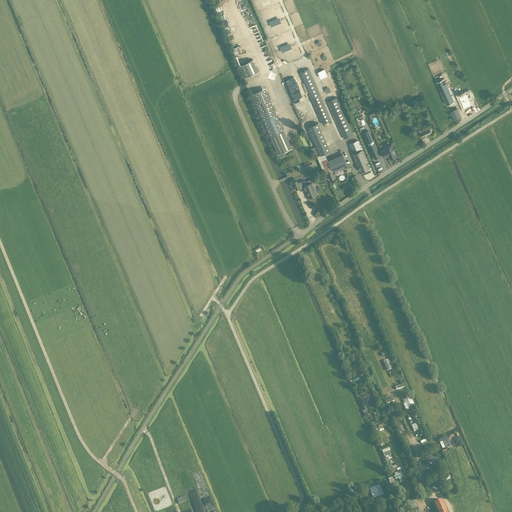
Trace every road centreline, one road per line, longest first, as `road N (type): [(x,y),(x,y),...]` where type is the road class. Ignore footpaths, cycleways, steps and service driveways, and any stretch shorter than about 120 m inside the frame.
road 1 (unclassified): [(93,511),(235,283),(511,90)]
road 2 (track): [(225,278),(213,296),(227,315),(251,281),(511,110),(503,86),(511,79)]
road 3 (track): [(443,497),(419,505),(299,236)]
road 4 (track): [(135,511),(123,480),(78,437),(0,244)]
road 5 (track): [(227,315),(299,489),(288,511)]
